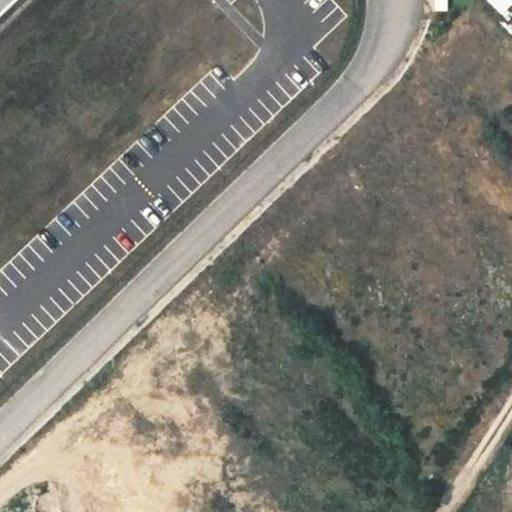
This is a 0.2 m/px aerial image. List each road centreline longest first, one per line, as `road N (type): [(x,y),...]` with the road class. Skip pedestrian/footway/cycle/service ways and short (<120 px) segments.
road 1 (unclassified): [(0,428),(370,69),(393,0)]
road 2 (unclassified): [(437,511),(511,403)]
